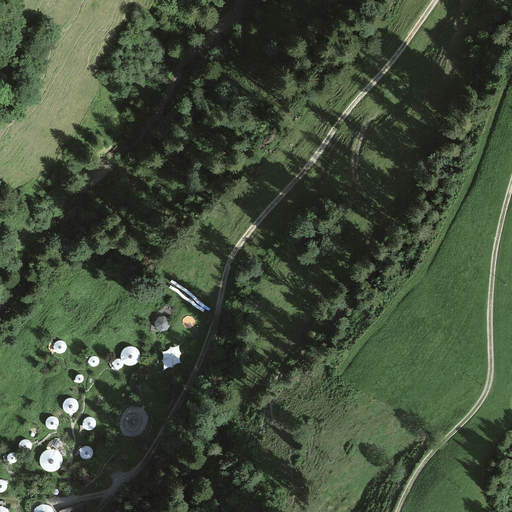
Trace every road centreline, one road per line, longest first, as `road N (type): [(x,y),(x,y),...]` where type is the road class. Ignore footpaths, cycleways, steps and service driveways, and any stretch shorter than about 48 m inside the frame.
road 1 (track): [(435,0),(231,256),(200,359),(142,463),(116,489),(56,507)]
road 2 (track): [(397,511),(426,460),(487,389),(495,250),(511,184)]
road 3 (track): [(339,374),(432,256),(511,72)]
